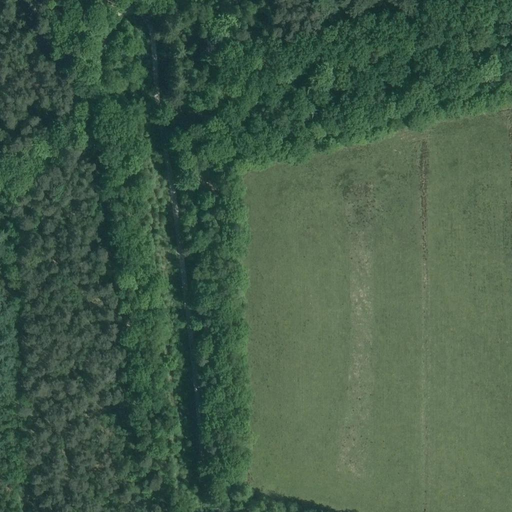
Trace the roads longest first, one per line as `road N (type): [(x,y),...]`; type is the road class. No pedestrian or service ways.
road 1 (track): [(222,511),(202,465),(161,128)]
road 2 (track): [(0,180),(87,121),(102,29),(131,0)]
road 3 (track): [(161,128),(152,18),(131,0)]
